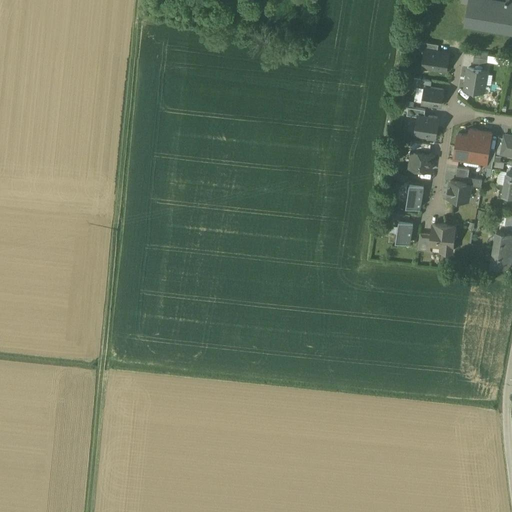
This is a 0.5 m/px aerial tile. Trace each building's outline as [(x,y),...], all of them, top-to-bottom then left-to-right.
[(511,0),(459,0),(459,1),(466,2),(463,22),(511,30),(511,0)] [(439,44),(421,41),(420,49),(425,50),(437,51),(439,44)] [(437,51),(425,50),(423,63),(431,65),(431,67),(438,68),(447,70),(449,53),(437,51)] [(489,53),(475,50),(473,62),(487,64),(489,53)] [(487,71),(468,68),(465,88),(471,89),(474,93),(484,85),(487,71)] [(432,80),(414,77),(413,85),(425,87),(425,86),(431,87),(432,80)] [(431,87),(425,86),(425,87),(422,102),(441,105),(444,89),(431,87)] [(425,109),(408,106),(407,114),(418,116),(418,114),(424,115),(425,109)] [(424,115),(418,114),(418,116),(415,134),(428,136),(428,134),(436,135),(438,126),(436,126),(437,117),(424,115)] [(491,132),(470,129),(469,135),(458,133),(454,157),(486,162),(487,162),(489,148),(491,132)] [(511,135),(505,135),(505,134),(504,138),(501,153),(511,154),(511,135)] [(504,138),(498,136),(496,149),(495,154),(501,155),(501,153),(504,138)] [(431,143),(413,140),(412,150),(413,150),(430,153),(431,143)] [(496,149),(489,148),(487,162),(486,162),(485,166),(492,167),(493,160),(494,160),(495,156),(495,154),(496,149)] [(430,153),(413,150),(410,167),(430,170),(433,153),(430,153)] [(469,168),(457,166),(456,174),(468,176),(469,168)] [(511,171),(505,170),(501,193),(511,195),(511,171)] [(482,178),(468,176),(467,183),(471,184),(470,184),(481,186),(482,178)] [(425,183),(410,181),(406,205),(421,207),(425,183)] [(467,183),(451,181),(450,186),(449,186),(449,187),(450,187),(449,191),(448,192),(449,192),(448,197),(468,200),(470,184),(471,184),(467,183)] [(414,220),(399,218),(396,240),(411,242),(414,220)] [(468,220),(468,237),(484,237),(484,221),(468,220)] [(448,225),(448,224),(440,223),(440,224),(433,223),(431,244),(441,245),(441,250),(452,251),(453,246),(455,225),(448,225)] [(511,249),(511,233),(495,230),(493,247),(511,250),(511,249)] [(432,234),(420,233),(418,249),(433,250),(434,244),(431,244),(432,234)] [(511,250),(493,247),(489,265),(509,269),(511,250)]
